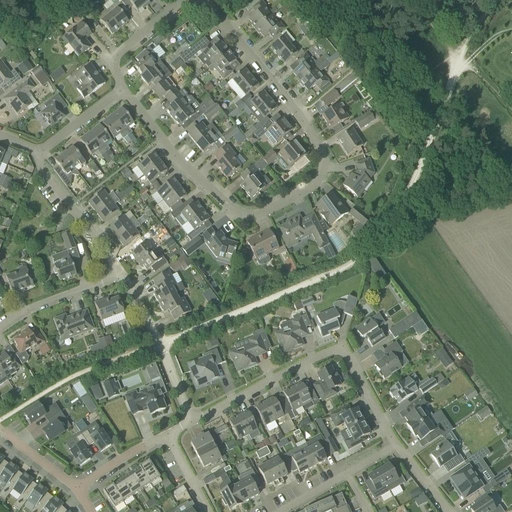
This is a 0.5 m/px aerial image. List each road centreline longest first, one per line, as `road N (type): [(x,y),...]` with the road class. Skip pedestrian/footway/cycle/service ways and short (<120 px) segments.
road 1 (residential): [(204,0),(315,140),(323,165),(317,179),(246,219),(206,187),(121,88)]
road 2 (track): [(161,343),(352,263),(408,190),(457,56)]
road 3 (residential): [(397,448),(348,360),(327,348),(189,421)]
road 4 (track): [(332,0),(350,26),(352,70),(435,122)]
road 5 (residential): [(119,270),(38,167),(38,153)]
road 6 (residential): [(0,328),(119,270)]
road 7 (residential): [(121,88),(116,53),(183,0)]
